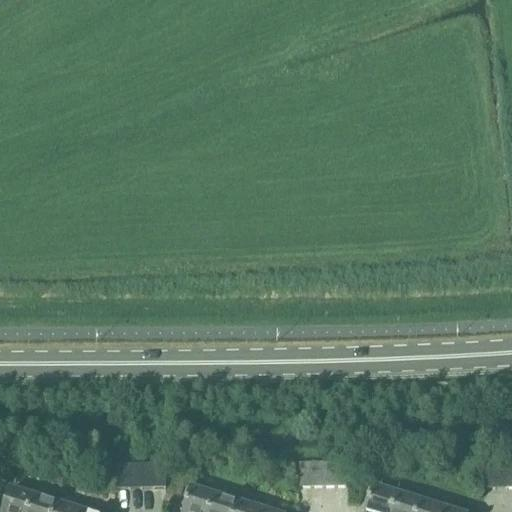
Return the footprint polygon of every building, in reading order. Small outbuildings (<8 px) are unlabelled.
[(323,490),(322,465),(310,466),(311,490),(323,490)] [(322,465),(323,490),(335,490),(334,465),(322,465)] [(334,465),(335,490),(348,489),(347,465),(334,465)] [(153,467),(154,491),(165,491),(165,466),(153,467)] [(311,490),(310,466),(299,466),(299,490),(311,490)] [(130,491),(129,467),(116,467),(117,492),(130,491)] [(141,491),(140,467),(129,467),(130,491),(141,491)] [(140,467),(141,491),(154,491),(153,467),(140,467)] [(494,491),(493,467),(482,467),(482,491),(494,491)] [(506,491),(506,467),(493,467),(494,491),(506,491)] [(392,511),(397,497),(373,490),(365,511),(392,511)] [(190,491),(183,511),(210,511),(214,498),(190,491)] [(29,511),(33,500),(9,492),(2,511),(29,511)] [(417,511),(420,505),(397,497),(392,511),(417,511)] [(214,498),(210,511),(235,511),(237,506),(214,498)] [(54,511),(56,506),(33,500),(29,511),(54,511)]
